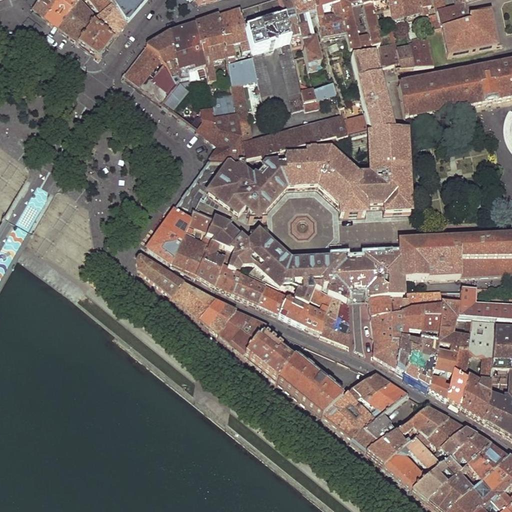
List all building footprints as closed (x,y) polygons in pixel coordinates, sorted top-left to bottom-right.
[(32,15),(46,26),(66,0),(43,0),(42,1),(32,15)] [(66,0),(46,26),(47,27),(57,35),(80,6),(85,0),(66,0)] [(67,42),(78,50),(91,31),(112,46),(121,34),(125,29),(111,6),(107,0),(85,0),(98,17),(102,14),(104,18),(93,27),(80,6),(57,35),(67,42)] [(116,0),(111,6),(125,29),(136,16),(146,4),(142,0),(116,0)] [(289,47),(290,50),(301,47),(289,0),(280,0),(278,1),(288,45),(289,47)] [(289,0),(301,47),(308,74),(319,71),(319,68),(320,68),(313,43),(312,43),(308,44),(303,22),(306,21),(315,19),(313,13),(309,0),(289,0)] [(318,32),(343,27),(335,0),(309,0),(313,13),(318,11),(329,8),(332,20),(321,22),(316,23),(318,32)] [(373,15),(369,0),(335,0),(343,27),(345,38),(349,54),(379,48),(373,15)] [(369,0),(373,15),(382,13),(384,22),(387,21),(389,27),(388,27),(392,47),(379,50),(381,71),(395,68),(394,63),(399,62),(397,52),(392,29),(384,0),(369,0)] [(384,0),(392,29),(397,28),(396,23),(403,21),(403,19),(398,0),(384,0)] [(421,14),(417,0),(398,0),(403,19),(421,14)] [(417,0),(421,14),(424,26),(434,24),(432,18),(428,18),(426,10),(430,9),(428,0),(417,0)] [(464,2),(463,0),(432,0),(438,23),(434,24),(424,26),(426,34),(441,30),(468,23),(468,19),(464,2)] [(265,120),(278,117),(262,54),(288,45),(278,1),(259,7),(239,13),(249,53),(251,61),(257,86),(265,120)] [(229,17),(218,20),(226,62),(227,69),(235,67),(231,49),(239,46),(241,55),(249,53),(239,13),(238,14),(229,17)] [(489,15),(468,19),(468,23),(441,30),(447,59),(496,50),(495,46),(489,15)] [(204,69),(207,86),(215,85),(211,65),(226,62),(218,20),(206,24),(194,28),(204,69)] [(306,21),(303,22),(308,44),(312,43),(306,21)] [(317,32),(320,43),(345,38),(343,27),(318,32),(317,32)] [(181,32),(169,36),(176,72),(192,69),(193,72),(204,69),(194,28),(181,32)] [(88,58),(98,66),(105,57),(112,46),(91,31),(78,50),(88,58)] [(163,69),(175,90),(179,85),(176,72),(169,36),(157,44),(145,51),(158,61),(160,63),(163,69)] [(414,70),(433,68),(428,42),(409,46),(410,50),(414,70)] [(303,110),(302,105),(300,94),(290,50),(289,47),(281,49),(282,55),(279,56),(291,113),(303,110)] [(397,52),(399,62),(401,72),(414,70),(410,50),(397,52)] [(141,95),(160,110),(175,90),(163,69),(154,81),(149,77),(147,75),(158,61),(145,51),(140,58),(121,81),(141,95)] [(372,55),(351,61),(365,118),(368,132),(370,177),(357,178),(330,154),(327,142),(259,161),(260,162),(260,165),(256,169),(261,173),(252,184),(244,180),(244,165),(237,165),(237,171),(233,171),(229,166),(222,176),(207,197),(238,219),(244,214),(248,215),(247,216),(257,216),(265,215),(286,192),(316,191),(328,201),(339,212),(340,218),(343,218),(343,219),(348,219),(348,218),(356,217),(356,219),(361,219),(361,217),(364,217),(364,211),(373,211),(383,210),(383,217),(392,216),(392,215),(401,215),(401,216),(410,215),(406,135),(399,135),(399,134),(391,134),(387,134),(387,131),(390,128),(372,55)] [(160,63),(158,61),(147,75),(149,77),(160,63)] [(232,96),(244,165),(260,162),(259,161),(256,143),(249,144),(251,138),(241,89),(257,86),(251,61),(235,67),(227,69),(232,96)] [(511,100),(511,66),(397,89),(404,122),(474,108),(511,100)] [(302,105),(303,110),(303,112),(319,108),(317,103),(334,99),(331,89),(313,94),(314,103),(302,105)] [(314,103),(313,94),(312,92),(300,94),(302,105),(314,103)] [(216,152),(209,163),(209,166),(229,166),(237,165),(244,165),(232,96),(210,100),(212,112),(213,116),(213,131),(205,143),(211,147),(216,152)] [(341,120),(346,137),(368,132),(365,118),(348,122),(343,110),(338,111),(341,120)] [(195,135),(205,143),(213,131),(213,116),(212,112),(199,114),(199,124),(201,124),(200,127),(195,135)] [(346,137),(341,120),(256,143),(259,161),(327,142),(346,137)] [(188,225),(173,212),(166,222),(160,231),(179,246),(188,225)] [(195,217),(191,215),(190,218),(211,226),(207,235),(205,241),(211,243),(210,247),(223,252),(226,254),(231,256),(225,272),(234,277),(237,270),(248,270),(249,279),(246,283),(264,291),(275,296),(277,292),(292,292),(299,296),(295,306),(307,311),(310,304),(314,294),(331,302),(344,309),(344,304),(344,294),(343,268),(343,265),(337,265),(337,263),(320,264),(288,265),(266,245),(265,244),(264,245),(258,245),(251,245),(250,245),(249,246),(246,250),(227,233),(229,230),(195,217)] [(265,223),(265,215),(257,216),(247,216),(248,224),(265,223)] [(179,246),(170,268),(183,275),(195,282),(196,279),(206,255),(210,247),(211,243),(205,241),(199,252),(189,247),(197,232),(207,235),(211,226),(190,218),(188,225),(179,246)] [(179,246),(160,231),(145,252),(147,253),(148,253),(170,268),(179,246)] [(249,238),(249,246),(250,245),(251,245),(258,245),(264,245),(265,244),(266,245),(266,237),(249,238)] [(415,245),(400,246),(400,261),(401,284),(463,281),(463,266),(511,263),(511,239),(475,242),(462,242),(415,245)] [(206,255),(196,279),(205,285),(214,291),(220,272),(223,263),(226,254),(223,252),(219,261),(206,255)] [(371,263),(366,263),(366,267),(366,279),(367,293),(367,303),(367,305),(402,302),(401,284),(400,261),(394,261),(394,260),(371,262),(371,263)] [(182,289),(140,262),(138,263),(137,264),(136,265),(138,274),(138,276),(141,279),(142,278),(168,299),(168,300),(171,303),(172,302),(182,290),(182,289)] [(511,263),(463,266),(463,281),(481,280),(481,270),(489,269),(490,279),(511,278),(511,263)] [(345,268),(343,268),(344,294),(346,294),(356,294),(367,293),(366,279),(366,267),(354,268),(345,268)] [(489,269),(481,270),(481,280),(490,279),(489,269)] [(220,272),(214,291),(224,295),(233,299),(239,280),(234,277),(225,272),(220,272)] [(239,280),(233,299),(246,305),(258,310),(264,291),(246,283),(239,280)] [(191,294),(182,290),(172,302),(188,315),(199,299),(191,294)] [(264,291),(258,310),(268,315),(278,319),(285,302),(275,296),(264,291)] [(475,291),(460,291),(459,296),(457,321),(471,322),(495,324),(511,325),(511,308),(475,306),(475,291)] [(307,311),(306,331),(313,334),(320,338),(325,320),(331,302),(314,294),(310,304),(322,310),(320,318),(307,311)] [(399,317),(395,374),(399,377),(403,379),(410,351),(416,353),(418,345),(406,344),(408,334),(419,336),(420,334),(423,319),(439,319),(440,305),(439,296),(409,297),(408,302),(408,309),(412,309),(412,307),(432,306),(432,310),(413,311),(408,312),(399,317)] [(447,357),(455,359),(457,352),(465,353),(467,339),(452,337),(456,321),(457,321),(459,296),(452,296),(451,306),(440,305),(439,319),(438,334),(437,348),(449,350),(447,357)] [(207,303),(199,299),(188,315),(194,320),(200,325),(214,307),(207,303)] [(285,302),(278,319),(292,325),(306,331),(307,311),(295,306),(285,302)] [(325,320),(347,330),(346,319),(344,309),(331,302),(325,320)] [(402,302),(367,305),(370,322),(395,317),(394,310),(408,309),(408,302),(402,302)] [(219,309),(214,307),(200,325),(205,328),(209,332),(224,312),(219,309)] [(229,315),(224,312),(209,332),(213,335),(218,339),(234,317),(229,315)] [(264,331),(234,317),(218,339),(231,349),(244,360),(260,338),(264,331)] [(395,317),(370,322),(373,348),(372,361),(383,368),(395,374),(399,317),(395,317)] [(439,319),(423,319),(420,334),(438,334),(439,319)] [(325,320),(320,338),(319,340),(333,345),(347,350),(347,330),(325,320)] [(467,339),(465,353),(457,352),(455,359),(452,375),(462,382),(459,410),(459,412),(470,419),(483,427),(495,324),(471,322),(467,339)] [(511,325),(495,324),(483,427),(505,439),(511,443),(511,325)] [(292,363),(260,338),(244,360),(260,373),(276,387),(292,363)] [(410,351),(403,379),(410,383),(422,390),(428,393),(435,354),(436,349),(418,345),(416,353),(410,351)] [(435,354),(428,393),(434,397),(443,402),(446,404),(446,402),(448,391),(443,389),(446,377),(451,378),(452,375),(455,359),(447,357),(435,354)] [(307,376),(292,363),(276,387),(298,404),(321,422),(340,403),(320,386),(322,383),(310,373),(307,376)] [(448,391),(446,402),(453,406),(459,410),(462,382),(452,375),(451,378),(448,391)] [(349,394),(343,400),(352,407),(357,403),(363,408),(365,406),(388,389),(380,384),(373,380),(349,394)] [(396,394),(388,389),(365,406),(369,410),(382,419),(406,400),(396,394)] [(343,400),(340,403),(321,422),(349,446),(374,425),(352,407),(343,400)] [(426,413),(407,427),(420,438),(425,443),(446,424),(436,419),(426,413)] [(382,419),(374,425),(349,446),(365,459),(394,436),(382,419)] [(454,429),(446,424),(425,443),(420,438),(415,443),(424,452),(429,447),(437,455),(463,434),(454,429)] [(394,436),(365,459),(381,471),(408,448),(405,446),(403,448),(398,442),(403,438),(399,433),(394,436)] [(469,437),(463,434),(437,455),(431,459),(441,470),(448,464),(456,457),(474,442),(476,440),(469,437)] [(403,438),(410,446),(412,444),(405,436),(403,438)] [(481,446),(474,442),(456,457),(468,469),(489,450),(481,446)] [(415,443),(412,444),(410,446),(408,448),(381,471),(411,495),(441,470),(431,459),(424,452),(415,443)] [(468,469),(465,472),(479,488),(480,487),(505,463),(497,457),(489,450),(468,469)] [(511,465),(507,463),(505,463),(480,487),(493,502),(496,505),(503,499),(511,490),(511,465)] [(441,470),(411,495),(426,507),(456,480),(461,476),(448,464),(441,470)] [(456,480),(426,507),(431,511),(453,511),(466,500),(471,496),(456,480)] [(511,490),(503,499),(511,508),(511,507),(511,490)] [(493,502),(486,509),(489,511),(506,511),(510,509),(511,508),(503,499),(496,505),(493,502)] [(466,500),(453,511),(477,511),(479,511),(466,500)]
